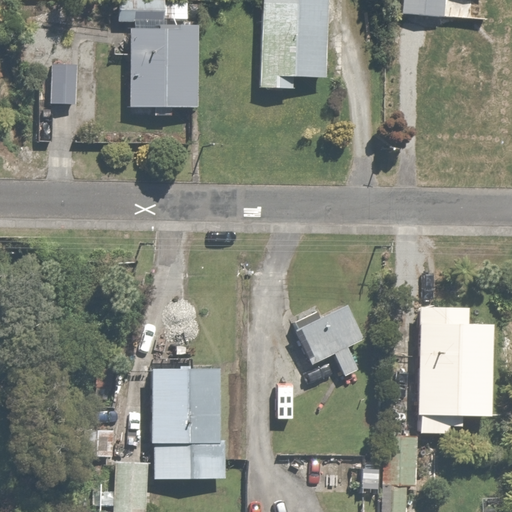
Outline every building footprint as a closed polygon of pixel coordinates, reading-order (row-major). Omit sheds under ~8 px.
[(262,0),(260,94),(291,95),(291,76),(327,77),(329,0),(262,0)] [(406,0),(406,17),(444,18),(444,28),(434,27),(433,73),(438,73),(437,105),(496,107),(499,29),(481,29),(481,0),(406,0)] [(200,29),(189,29),(189,3),(120,3),(120,35),(130,35),(130,112),(154,111),(154,119),(175,119),(175,112),(200,112),(200,29)] [(77,60),(53,59),(51,103),(75,104),(77,60)] [(318,310),(290,323),(312,368),(336,356),(347,380),(361,373),(349,348),(363,341),(347,308),(323,320),(318,310)] [(471,310),(421,309),(419,419),(423,419),(423,434),(464,435),(465,422),(494,423),(496,331),(470,330),(471,310)] [(224,370),(152,368),(150,446),(156,446),(155,483),(228,485),(229,439),(222,439),(224,370)] [(420,438),(383,438),(381,511),(409,511),(410,511),(418,511),(420,438)] [(149,511),(150,463),(115,462),(114,511),(149,511)]
